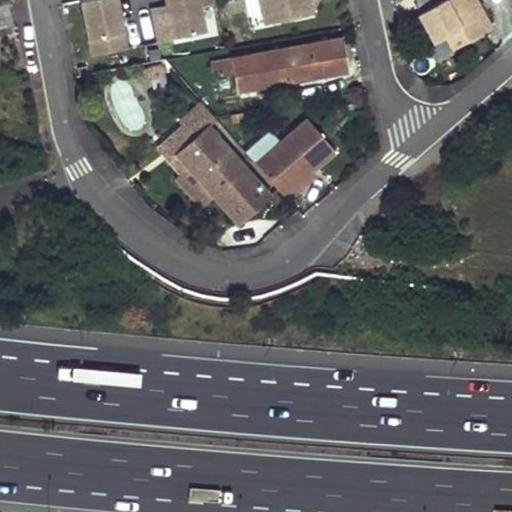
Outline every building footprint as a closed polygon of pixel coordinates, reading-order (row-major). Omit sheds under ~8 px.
[(116,0),(81,0),(91,54),(125,46),(116,0)] [(215,0),(166,0),(167,3),(168,10),(153,12),(158,40),(204,31),(200,6),(216,3),(215,0)] [(259,0),(262,12),(273,20),(312,12),(311,9),(308,0),(259,0)] [(308,0),(311,9),(316,0),(308,0)] [(423,0),(414,0),(417,12),(427,6),(423,0)] [(437,0),(427,6),(417,12),(433,41),(444,34),(451,48),(490,26),(482,11),(478,13),(475,7),(478,4),(475,0),(437,0)] [(167,3),(152,6),(153,12),(168,10),(167,3)] [(342,38),(211,59),(212,67),(219,66),(219,72),(235,69),(239,89),(348,68),(342,38)] [(147,77),(164,72),(161,62),(144,67),(147,77)] [(308,116),(257,161),(289,197),(302,186),(298,182),(314,168),(337,148),(308,116)] [(270,193),(206,122),(174,152),(174,153),(213,194),(238,222),(270,193)] [(213,194),(174,153),(168,159),(179,171),(174,176),(201,205),(213,194)] [(302,186),(318,172),(314,168),(298,182),(302,186)]
